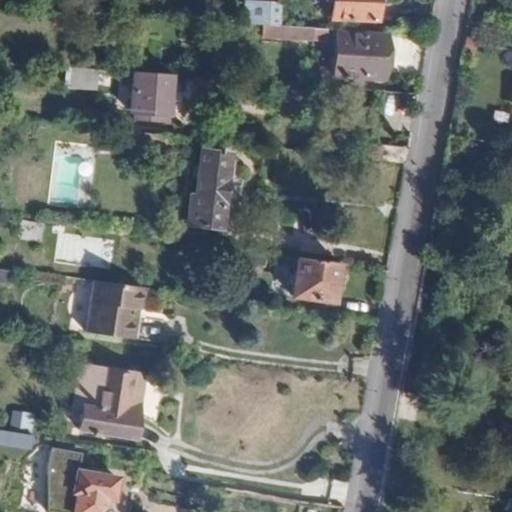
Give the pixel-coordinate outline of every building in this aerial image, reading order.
[(269,0),(268,23),(278,24),(279,1),(269,0)] [(333,0),(333,16),(375,18),(376,0),(333,0)] [(325,39),(325,26),(278,24),(268,23),(262,23),(262,35),(325,39)] [(336,32),(334,74),(382,78),(385,34),(336,32)] [(66,65),(65,75),(96,77),(96,67),(66,65)] [(133,70),(129,113),(133,113),(133,119),(166,122),(170,72),(133,70)] [(122,127),(122,143),(163,148),(165,132),(122,127)] [(379,142),(378,157),(404,160),(407,144),(379,142)] [(445,142),(443,156),(457,159),(460,144),(445,142)] [(200,148),(195,192),(191,192),(187,220),(221,225),(223,202),(239,203),(242,175),(227,173),(230,151),(200,148)] [(20,219),(18,238),(38,240),(40,221),(20,219)] [(299,255),(294,294),(334,299),(340,261),(299,255)] [(105,280),(99,332),(146,339),(154,286),(105,280)] [(412,334),(401,390),(420,392),(430,337),(412,334)] [(82,404),(78,428),(133,436),(137,412),(128,411),(134,370),(104,366),(98,406),(82,404)] [(134,370),(128,411),(137,412),(143,371),(134,370)] [(511,424),(504,422),(500,438),(511,441),(511,424)] [(0,440),(29,444),(31,431),(0,426),(0,440)] [(78,490),(74,511),(103,511),(107,496),(114,496),(117,475),(92,471),(79,469),(77,468),(74,490),(78,490)]
